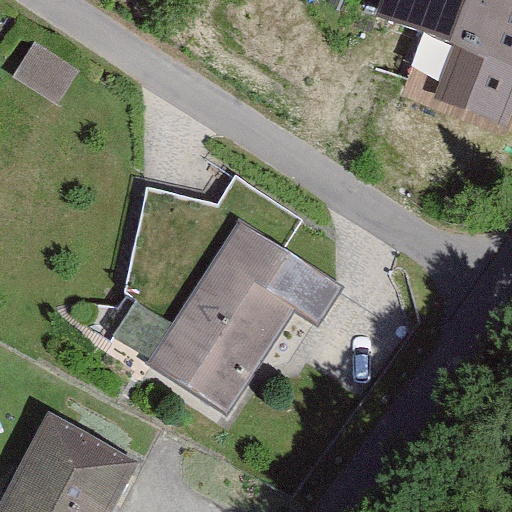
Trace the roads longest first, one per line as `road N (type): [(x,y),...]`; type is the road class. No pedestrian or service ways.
road 1 (residential): [(496,296),(44,0)]
road 2 (residential): [(496,296),(331,511)]
